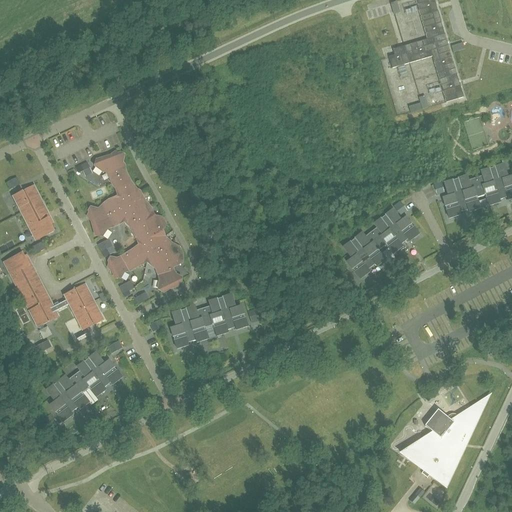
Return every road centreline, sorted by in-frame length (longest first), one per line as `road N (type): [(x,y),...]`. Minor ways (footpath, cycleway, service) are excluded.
road 1 (residential): [(125,320),(186,288),(194,268),(114,104)]
road 2 (track): [(0,102),(229,0)]
road 3 (residential): [(83,238),(40,260),(56,289),(99,268)]
